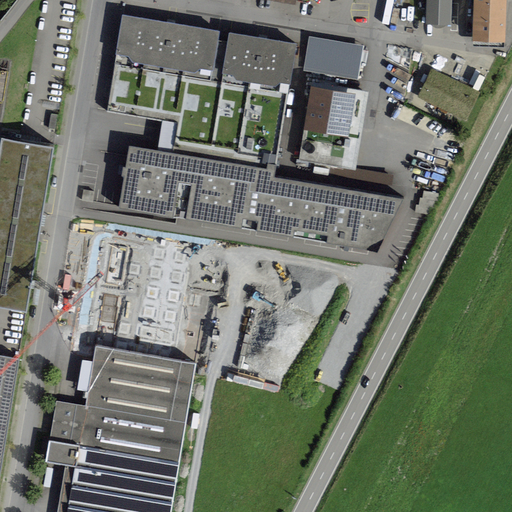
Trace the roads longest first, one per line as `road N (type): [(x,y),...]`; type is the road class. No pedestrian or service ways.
road 1 (unclassified): [(101,0),(14,511)]
road 2 (secondary): [(511,104),(300,511)]
